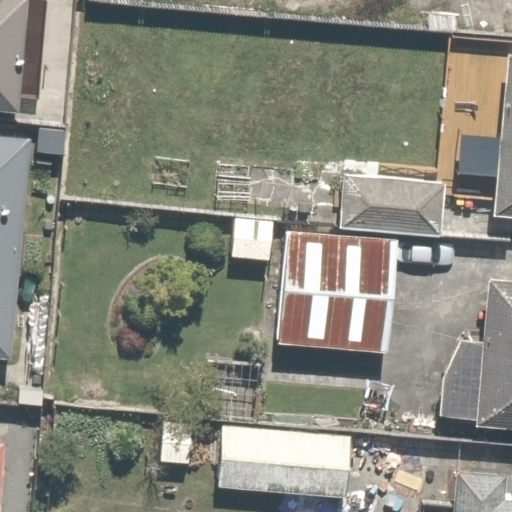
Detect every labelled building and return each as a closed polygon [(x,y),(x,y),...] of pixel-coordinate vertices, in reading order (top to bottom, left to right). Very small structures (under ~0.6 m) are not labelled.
[(0,0),(0,112),(20,114),(28,0),(0,0)] [(511,0),(457,0),(457,7),(511,10),(511,0)] [(511,48),(505,48),(491,210),(511,212),(511,48)] [(0,358),(10,360),(40,132),(0,126),(0,358)] [(314,191),(311,235),(413,241),(416,197),(314,191)] [(254,253),(251,361),(362,364),(365,255),(254,253)] [(511,304),(455,300),(443,445),(511,450),(511,304)] [(0,511),(11,423),(0,421),(0,511)] [(190,451),(186,510),(213,511),(326,511),(329,460),(190,451)] [(483,511),(486,488),(441,484),(438,511),(483,511)]
